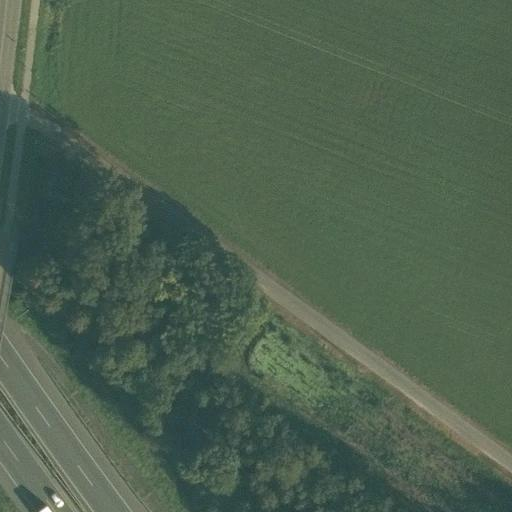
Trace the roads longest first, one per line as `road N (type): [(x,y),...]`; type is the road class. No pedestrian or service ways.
road 1 (unclassified): [(511,464),(0,91)]
road 2 (motorway): [(109,511),(0,357)]
